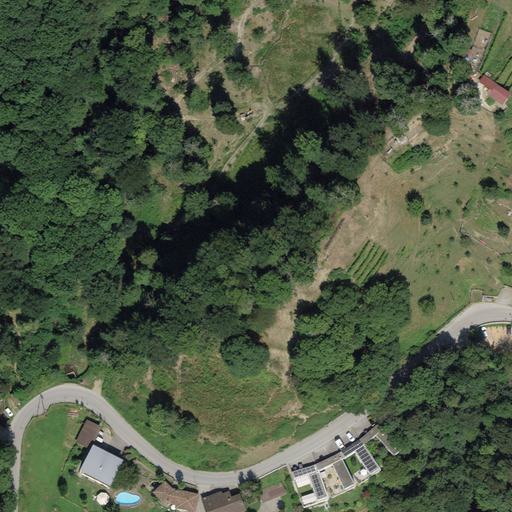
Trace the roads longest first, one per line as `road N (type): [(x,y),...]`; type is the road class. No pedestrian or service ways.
road 1 (tertiary): [(511,314),(472,318),(349,419),(241,477),(192,477),(157,460),(86,397),(42,398),(16,432),(10,511)]
road 2 (track): [(91,401),(147,311),(179,219),(272,107),(333,57)]
road 3 (track): [(271,109),(210,118),(173,112),(189,84),(235,48),(245,14),(261,0)]
